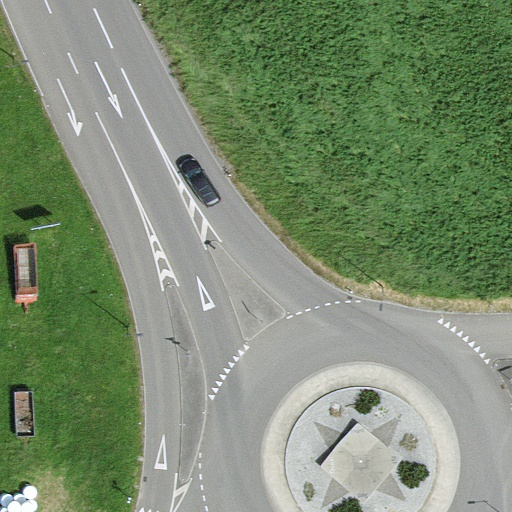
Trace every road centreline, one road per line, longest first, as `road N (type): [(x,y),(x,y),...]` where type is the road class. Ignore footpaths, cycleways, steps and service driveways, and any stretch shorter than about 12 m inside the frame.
road 1 (tertiary): [(34,0),(51,66),(137,252),(147,295),(162,408),(153,511)]
road 2 (secondary): [(62,0),(182,247),(251,414)]
road 3 (secondary): [(341,344),(230,221),(100,0)]
